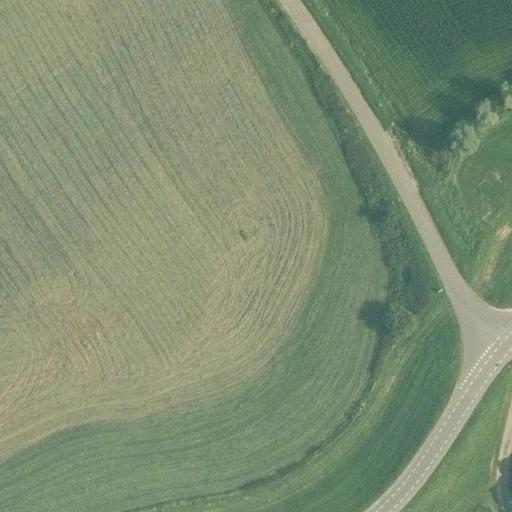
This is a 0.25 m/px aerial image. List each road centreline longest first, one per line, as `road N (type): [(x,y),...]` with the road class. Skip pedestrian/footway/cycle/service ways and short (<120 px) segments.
road 1 (unclassified): [(494,356),(391,164),(287,0)]
road 2 (tertiary): [(387,511),(420,475),(494,356)]
